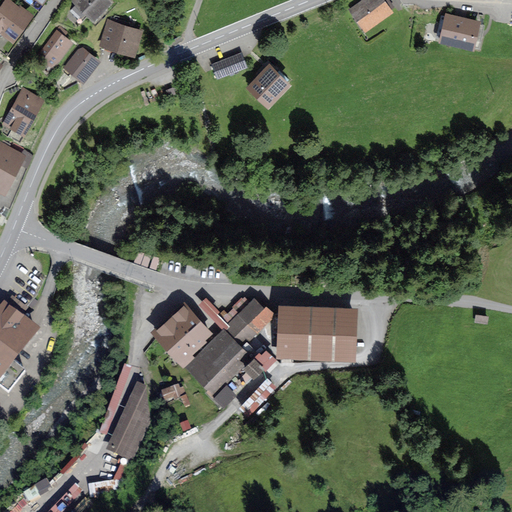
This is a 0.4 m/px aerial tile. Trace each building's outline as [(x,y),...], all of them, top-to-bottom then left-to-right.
[(112,3),(108,0),(71,0),(92,22),(112,3)] [(392,13),(382,0),(370,0),(351,14),(365,33),(392,13)] [(31,18),(9,2),(0,13),(0,33),(14,43),(16,39),(30,20),(31,18)] [(479,25),(449,18),(443,41),(474,48),(479,25)] [(30,20),(16,39),(19,41),(32,22),(30,20)] [(136,57),(143,33),(109,22),(102,47),(136,57)] [(70,45),(56,35),(46,50),(60,60),(70,45)] [(96,65),(80,53),(69,68),(85,80),(96,65)] [(242,56),(214,67),(219,80),(247,68),(242,56)] [(270,67),(249,88),(269,108),(290,87),(270,67)] [(43,103),(22,93),(4,126),(25,137),(43,103)] [(25,157),(1,145),(0,147),(0,191),(7,195),(25,157)] [(13,300),(6,308),(4,306),(0,310),(0,384),(20,360),(40,335),(22,320),(28,312),(13,300)] [(242,348),(255,334),(261,339),(277,320),(254,300),(238,319),(235,316),(222,330),(216,337),(184,369),(216,401),(255,362),(242,348)] [(152,336),(184,369),(216,337),(185,304),(152,336)] [(356,311),(281,307),(278,356),(353,361),(356,311)] [(182,383),(164,390),(170,405),(188,398),(182,383)] [(138,388),(108,453),(127,462),(158,397),(138,388)] [(82,441),(57,468),(64,475),(89,448),(82,441)] [(116,467),(117,480),(89,483),(90,493),(126,489),(124,466),(116,467)] [(75,484),(49,511),(64,511),(84,492),(75,484)]
